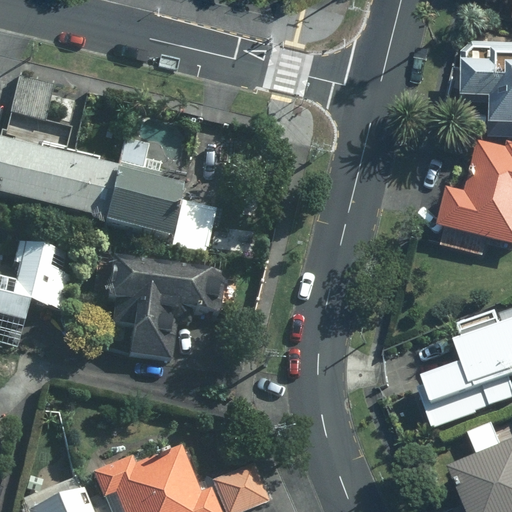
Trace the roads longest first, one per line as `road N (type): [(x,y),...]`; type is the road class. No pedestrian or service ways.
road 1 (tertiary): [(379,93),(319,350),(321,415),(356,511)]
road 2 (residential): [(0,4),(379,93)]
